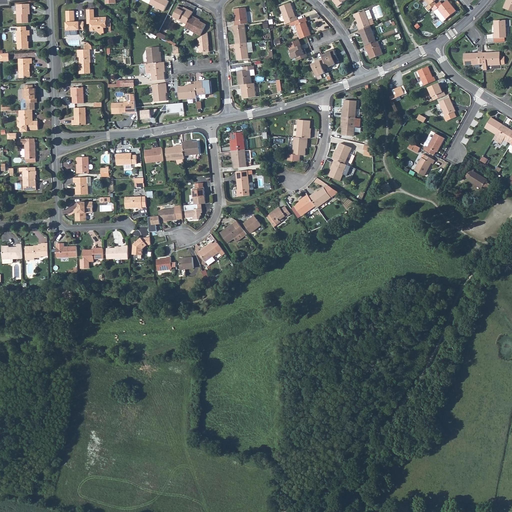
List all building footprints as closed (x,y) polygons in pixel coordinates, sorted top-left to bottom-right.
[(150,4),(164,11),(169,1),(166,0),(151,0),(151,1),(150,4)] [(429,11),(432,8),(437,4),(435,1),(436,0),(425,0),(429,5),(426,8),(429,11)] [(443,22),(457,11),(448,0),(443,4),(440,1),(437,4),(432,8),(443,22)] [(287,24),(290,23),(298,20),(297,16),(295,17),(293,11),(294,11),(291,3),(280,7),(287,24)] [(28,8),(30,8),(30,4),(17,5),(18,23),(29,23),(28,14),(28,8)] [(183,8),(179,6),(173,17),(187,24),(191,15),(193,12),(190,10),(189,12),(183,8)] [(235,25),(246,24),(248,24),(246,8),(234,9),(236,21),(235,22),(235,25)] [(109,27),(111,27),(111,19),(109,18),(107,18),(107,17),(100,18),(100,20),(98,20),(97,19),(96,19),(95,18),(94,10),(87,10),(88,23),(91,23),(92,31),(98,30),(102,35),(104,33),(104,28),(109,27)] [(365,10),(355,14),(359,26),(358,26),(359,30),(370,26),(371,25),(369,20),(372,18),(373,18),(369,10),(366,11),(365,10)] [(84,22),(75,22),(75,11),(66,11),(67,31),(71,30),(71,35),(78,35),(78,30),(84,30),(84,22)] [(185,28),(201,36),(206,24),(194,18),(195,17),(191,15),(187,24),(185,28)] [(290,23),(291,27),(295,25),(301,39),(312,35),(309,27),(308,27),(306,21),(307,21),(306,17),(298,20),(290,23)] [(493,34),(494,38),(507,37),(506,20),(494,21),(495,34),(493,34)] [(232,26),(233,30),(235,29),(236,36),(235,36),(236,44),(247,43),(248,42),(246,24),(235,25),(232,26)] [(358,30),(360,34),(361,33),(366,46),(377,42),(370,26),(359,30),(358,30)] [(28,39),(28,36),(30,35),(30,30),(27,31),(27,27),(11,27),(11,32),(17,31),(17,41),(18,41),(18,49),(29,48),(29,41),(27,42),(27,40),(28,39)] [(157,36),(165,40),(167,36),(159,32),(157,36)] [(208,33),(198,39),(200,52),(209,52),(208,46),(209,46),(208,33)] [(289,50),(291,54),(292,54),(291,50),(299,46),(301,51),(303,49),(299,40),(288,44),(290,50),(289,50)] [(365,47),(366,50),(367,50),(371,59),(383,54),(378,41),(377,42),(366,46),(365,47)] [(234,44),(235,48),(236,48),(237,60),(249,59),(249,53),(247,43),(236,44),(234,44)] [(291,50),(292,54),(291,54),(292,59),(296,58),(297,61),(308,57),(305,49),(303,49),(301,51),(299,46),(291,50)] [(148,64),(151,64),(162,63),(162,59),(160,59),(160,52),(159,47),(147,48),(148,64)] [(78,50),(78,57),(80,57),(80,62),(81,62),(81,65),(80,65),(80,74),(91,73),(90,63),(91,63),(90,49),(85,50),(78,50)] [(323,58),(327,66),(331,65),(331,66),(336,64),(335,61),(338,60),(334,49),(326,52),(327,54),(328,56),(323,58)] [(483,51),(479,52),(479,54),(472,54),(472,53),(464,54),(465,65),(483,64),(483,53),(483,51)] [(483,53),(483,64),(484,70),(487,70),(487,66),(501,65),(501,64),(505,64),(505,57),(500,57),(500,52),(486,52),(483,53)] [(9,53),(0,53),(0,55),(0,61),(9,61),(9,53)] [(19,59),(20,78),(25,78),(26,77),(31,77),(30,64),(32,64),(32,58),(19,59)] [(313,67),(316,75),(320,73),(321,75),(325,73),(324,70),(327,69),(327,68),(327,66),(323,58),(315,61),(316,63),(317,65),(313,67)] [(151,64),(152,73),(152,81),(165,80),(164,72),(164,66),(165,66),(165,62),(162,63),(151,64)] [(239,85),(240,85),(252,84),(251,76),(255,75),(254,66),(243,67),(244,71),(237,72),(239,85)] [(425,85),(436,80),(434,77),(433,77),(428,66),(418,71),(425,85)] [(212,94),(211,81),(206,82),(199,82),(199,81),(195,82),(195,84),(197,95),(200,95),(200,97),(201,99),(205,98),(206,97),(206,94),(212,94)] [(153,85),(155,102),(167,101),(166,93),(166,87),(167,87),(167,83),(153,85)] [(240,85),(241,89),(242,89),(243,99),(257,97),(255,83),(252,84),(240,85)] [(434,100),(446,95),(444,91),(443,92),(439,83),(429,88),(434,100)] [(178,87),(180,99),(197,98),(197,95),(195,84),(192,84),(192,86),(186,86),(178,87)] [(23,98),(22,103),(22,110),(33,110),(35,110),(35,103),(38,103),(38,99),(37,99),(36,89),(33,89),(33,85),(24,85),(25,89),(26,89),(26,92),(23,92),(23,98)] [(390,97),(391,100),(405,94),(402,86),(395,89),(397,94),(390,97)] [(72,92),(73,92),(73,97),(73,104),(84,103),(84,87),(71,88),(72,92)] [(121,113),(121,112),(127,112),(127,114),(131,114),(137,113),(137,112),(135,94),(128,94),(128,102),(124,102),(124,103),(112,103),(113,114),(121,113)] [(456,111),(450,97),(439,102),(445,116),(444,116),(447,121),(457,117),(455,112),(456,111)] [(342,117),(356,118),(357,101),(345,100),(344,107),(344,114),(342,113),(342,117)] [(184,103),(167,105),(168,113),(184,112),(184,103)] [(75,117),(75,120),(72,120),(73,125),(87,125),(86,108),(75,108),(75,116),(76,116),(76,117),(75,117)] [(20,110),(20,117),(18,117),(18,126),(22,129),(21,132),(29,131),(29,130),(39,130),(39,121),(34,121),(32,121),(32,115),(33,115),(33,110),(22,110),(20,110)] [(417,119),(424,123),(426,118),(420,115),(417,119)] [(342,121),(343,121),(342,128),(342,135),(354,136),(355,127),(360,127),(361,119),(356,118),(342,117),(342,121)] [(496,136),(501,126),(496,123),(498,121),(491,118),(485,129),(496,136)] [(297,137),(308,138),(311,138),(311,134),(310,134),(310,128),(311,121),(298,120),(297,137)] [(494,139),(502,144),(502,143),(506,146),(511,135),(511,130),(503,124),(501,126),(496,136),(494,139)] [(231,147),(232,151),(245,150),(243,132),(231,133),(232,141),(233,147),(231,147)] [(424,150),(435,155),(436,152),(438,152),(445,138),(436,133),(433,138),(430,136),(425,144),(426,146),(424,150)] [(288,154),(288,160),(300,161),(301,155),(306,155),(306,148),(306,142),(308,142),(308,138),(297,137),(294,137),(293,154),(288,154)] [(26,157),(26,163),(36,162),(36,142),(35,142),(35,139),(18,139),(18,145),(26,144),(26,149),(26,157)] [(183,142),(183,145),(184,156),(200,154),(199,142),(193,142),(187,143),(187,141),(183,142)] [(332,159),(335,160),(351,166),(355,156),(350,154),(352,148),(340,143),(338,150),(335,156),(334,155),(332,159)] [(421,148),(411,143),(409,148),(418,153),(421,148)] [(174,147),(166,148),(167,161),(185,159),(184,156),(183,145),(180,146),(180,147),(174,147)] [(152,150),(145,150),(146,163),(164,161),(162,147),(158,148),(158,149),(152,150)] [(232,151),(232,155),(233,155),(234,161),(235,168),(247,167),(245,150),(232,151)] [(125,153),(117,154),(117,165),(137,164),(137,155),(132,155),(132,153),(128,153),(127,155),(125,155),(125,153)] [(415,170),(425,176),(432,163),(433,164),(435,160),(423,154),(421,157),(422,157),(415,170)] [(77,169),(77,174),(90,173),(90,169),(92,169),(93,168),(93,166),(92,165),(89,165),(89,157),(78,157),(77,159),(77,161),(78,162),(78,164),(79,169),(77,169)] [(341,181),(344,174),(347,176),(351,167),(351,166),(335,160),(333,163),(334,164),(332,169),(329,176),(341,181)] [(37,190),(36,175),(37,175),(37,171),(36,171),(36,167),(25,168),(25,172),(24,172),(24,190),(37,190)] [(466,177),(469,179),(468,180),(482,188),(483,186),(487,189),(490,184),(486,182),(487,180),(474,171),(474,170),(471,168),(466,177)] [(248,174),(237,176),(239,191),(238,191),(238,196),(250,195),(250,190),(254,189),(254,182),(249,183),(248,174)] [(76,190),(76,195),(89,194),(88,183),(91,183),(91,177),(74,178),(74,183),(77,182),(78,190),(76,190)] [(195,205),(202,204),(206,204),(204,187),(204,188),(203,183),(195,184),(196,188),(193,189),(195,205)] [(325,188),(332,198),(339,192),(329,186),(325,188)] [(309,197),(316,206),(317,208),(332,198),(325,188),(324,187),(318,192),(313,196),(312,195),(309,197)] [(300,202),(295,206),(302,216),(316,206),(309,197),(308,195),(305,197),(306,198),(300,202)] [(146,196),(126,197),(126,208),(139,208),(139,209),(143,209),(143,207),(147,207),(146,196)] [(77,211),(76,211),(77,221),(87,221),(87,213),(93,213),(93,202),(79,202),(79,207),(79,211),(77,211)] [(203,213),(202,204),(195,205),(195,209),(186,209),(187,218),(194,217),(194,220),(199,219),(201,216),(201,213),(203,213)] [(182,205),(175,206),(175,209),(159,210),(161,221),(177,220),(176,219),(183,218),(182,205)] [(270,214),(277,225),(281,222),(280,220),(283,218),(286,216),(286,217),(291,214),(285,206),(282,209),(283,210),(282,210),(281,209),(280,207),(270,214)] [(267,217),(274,227),(277,225),(270,214),(267,217)] [(250,219),(244,224),(251,233),(262,225),(256,217),(251,221),(250,219)] [(221,234),(228,243),(234,238),(237,242),(247,234),(237,221),(230,225),(231,227),(221,234)] [(133,245),(133,254),(143,255),(143,249),(147,245),(151,245),(150,237),(142,238),(141,238),(135,243),(135,244),(133,245)] [(214,244),(212,242),(209,244),(210,245),(200,253),(209,265),(216,261),(213,257),(219,252),(222,256),(226,253),(218,243),(215,245),(214,244)] [(48,243),(42,244),(42,245),(35,246),(26,247),(26,260),(35,260),(35,257),(42,257),(42,256),(49,256),(48,243)] [(57,243),(58,257),(78,257),(77,246),(65,247),(65,243),(57,243)] [(10,246),(3,246),(3,264),(12,263),(14,262),(14,259),(22,258),(22,244),(17,245),(17,249),(10,249),(10,246)] [(122,248),(107,248),(108,259),(121,258),(122,259),(129,259),(128,245),(122,246),(122,248)] [(103,248),(94,248),(94,250),(83,250),(84,259),(81,259),(82,269),(90,268),(90,261),(95,261),(94,259),(104,259),(103,248)] [(157,260),(158,271),(168,270),(168,271),(171,270),(171,269),(172,269),(172,267),(176,267),(176,262),(172,263),(171,257),(167,257),(167,259),(157,260)] [(179,259),(181,270),(194,268),(193,257),(179,259)]
